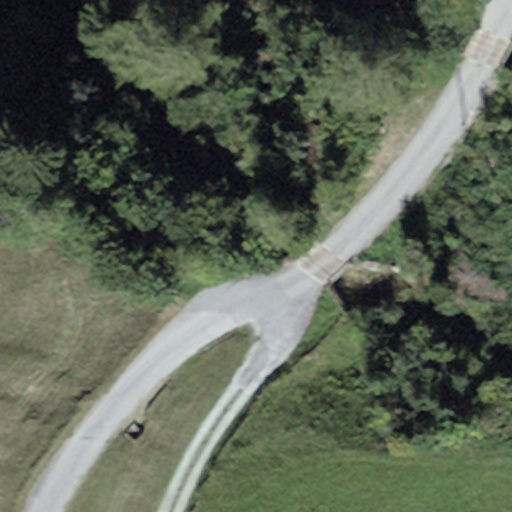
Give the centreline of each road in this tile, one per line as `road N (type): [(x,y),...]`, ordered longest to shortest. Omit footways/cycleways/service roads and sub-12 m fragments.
road 1 (unclassified): [(511,18),(410,180),(311,280),(199,332),(106,423),(71,468),(52,511)]
road 2 (track): [(288,292),(287,334),(201,461),(182,511)]
